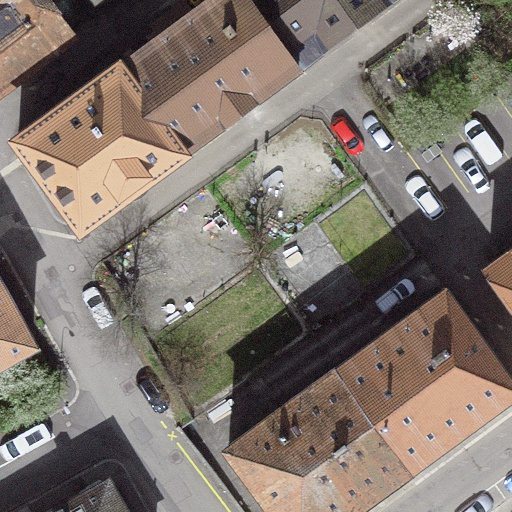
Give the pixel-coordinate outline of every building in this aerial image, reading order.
[(60,0),(0,0),(0,90),(81,30),(60,4),(62,2),(60,0)] [(124,38),(120,35),(196,137),(298,63),(262,0),(161,0),(148,9),(153,16),(124,38)] [(262,0),(298,63),(380,0),(262,0)] [(79,215),(196,137),(120,35),(9,119),(79,215)] [(511,300),(511,248),(487,267),(511,300)] [(0,285),(0,358),(31,342),(0,285)] [(336,366),(409,465),(511,389),(511,384),(443,289),(336,366)] [(275,511),(344,511),(409,465),(336,366),(227,446),(275,511)] [(127,511),(108,479),(48,511),(127,511)]
